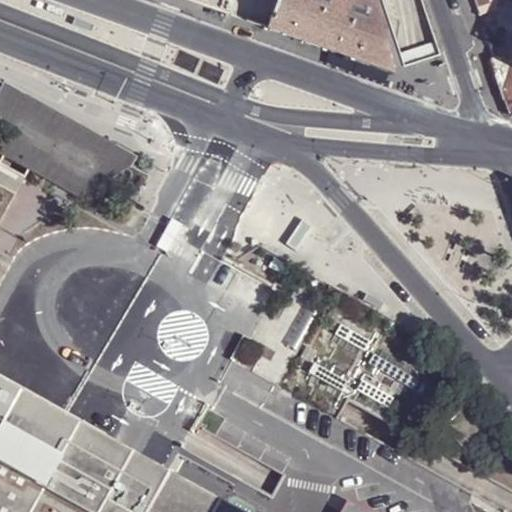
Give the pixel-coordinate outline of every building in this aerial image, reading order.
[(276,0),(266,30),(283,36),(325,51),(370,67),(393,75),(372,0),(276,0)] [(511,64),(511,65),(505,62),(492,58),(503,93),(510,116),(511,115),(511,64)] [(0,113),(42,137),(27,170),(65,191),(74,196),(127,166),(134,153),(121,146),(2,82),(0,86),(0,113)] [(0,217),(27,170),(42,137),(0,113),(0,511),(230,511),(151,467),(122,451),(106,442),(0,383),(0,217)] [(192,228),(173,218),(156,247),(177,256),(192,228)]
